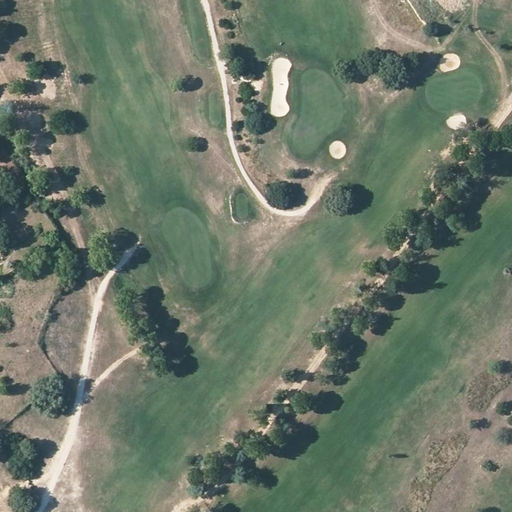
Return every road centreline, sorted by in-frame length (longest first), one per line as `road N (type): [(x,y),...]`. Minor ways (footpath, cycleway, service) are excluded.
road 1 (track): [(177,511),(229,474),(511,100)]
road 2 (track): [(131,251),(102,284),(77,424),(38,511)]
road 3 (track): [(205,0),(235,156),(270,206),(304,211)]
